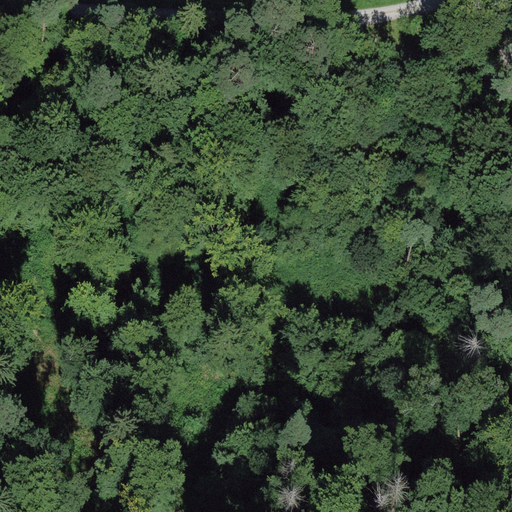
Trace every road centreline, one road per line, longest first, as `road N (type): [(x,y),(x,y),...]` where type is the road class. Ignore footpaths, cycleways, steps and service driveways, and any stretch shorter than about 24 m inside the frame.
road 1 (track): [(0,5),(304,23),(471,0)]
road 2 (track): [(304,23),(511,92)]
